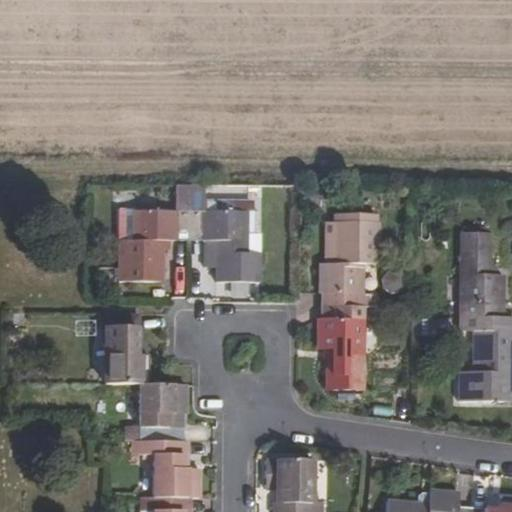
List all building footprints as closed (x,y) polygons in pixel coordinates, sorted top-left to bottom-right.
[(190,185),(176,185),(175,212),(134,211),(133,254),(119,253),(119,282),(163,283),(164,242),(189,243),(190,212),(190,185)] [(190,212),(189,243),(204,242),(204,269),(215,270),(215,283),(258,284),(259,255),(260,235),(255,232),(256,226),(258,226),(258,213),(256,210),(251,210),(251,213),(246,213),(204,212),(204,186),(190,185),(190,212)] [(134,211),(120,211),(119,253),(133,254),(134,211)] [(333,294),(333,308),(362,308),(362,253),(377,253),(377,224),(334,223),(334,264),(320,263),(319,295),(333,294)] [(488,235),(460,234),(458,319),(472,319),(501,320),(502,276),(487,276),(488,235)] [(333,351),(333,391),(362,393),(362,308),(333,308),(333,321),(319,321),(318,351),(325,351),(333,351)] [(134,316),(104,315),(104,386),(138,386),(147,386),(147,356),(134,356),(134,316)] [(457,373),(457,404),(499,403),(500,362),(511,361),(511,332),(501,332),(501,320),(472,319),(470,374),(457,373)] [(511,361),(500,362),(499,403),(511,404),(511,361)] [(184,416),(184,386),(147,386),(138,386),(138,428),(125,427),(125,442),(138,443),(152,443),(166,442),(180,443),(182,443),(182,428),(167,428),(167,416),(184,416)] [(152,443),(151,499),(182,500),(186,500),(186,468),(180,468),(180,443),(166,442),(152,443)] [(386,502),(385,511),(468,511),(469,509),(456,508),(457,495),(427,492),(426,506),(386,502)] [(469,509),(468,511),(511,511),(511,498),(498,497),(497,511),(469,509)] [(150,511),(151,499),(139,499),(139,511),(150,511)] [(151,499),(150,511),(181,511),(182,500),(151,499)]
